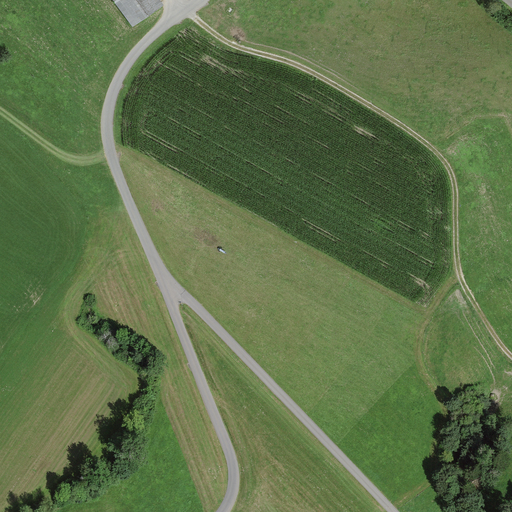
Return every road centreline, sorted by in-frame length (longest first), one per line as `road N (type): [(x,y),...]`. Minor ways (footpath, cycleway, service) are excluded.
road 1 (track): [(511,361),(461,277),(457,187),(434,148),(309,72),(227,45),(185,10)]
road 2 (unclassified): [(166,289),(115,167),(107,117),(135,53),(198,0)]
road 3 (unclassified): [(166,289),(192,300),(391,511)]
road 4 (residential): [(224,511),(231,461),(166,289)]
